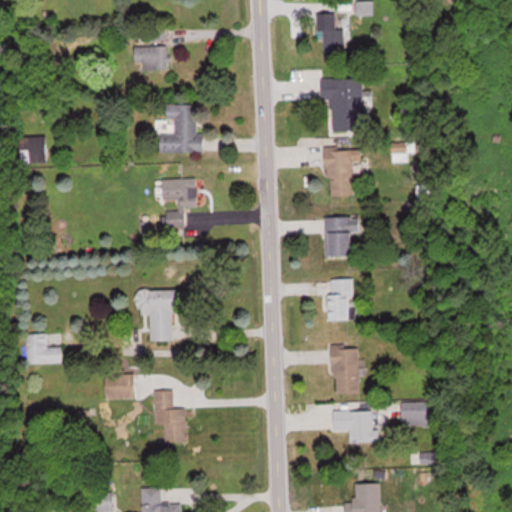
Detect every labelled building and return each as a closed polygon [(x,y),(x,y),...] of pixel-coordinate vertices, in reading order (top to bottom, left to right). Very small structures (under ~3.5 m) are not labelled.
[(324,26),(324,54),(349,54),(349,29),(333,29),(333,26),(324,26)] [(169,45),(135,45),(135,62),(143,62),(143,69),(169,69),(169,45)] [(322,100),(332,100),(332,132),(364,132),(364,79),(322,79),(322,100)] [(196,133),(197,104),(168,104),(167,118),(175,119),(175,133),(161,133),(161,151),(205,153),(205,133),(196,133)] [(21,162),(47,162),(47,136),(21,136),(21,162)] [(392,142),(392,161),(408,161),(408,142),(392,142)] [(363,148),(328,148),(328,194),(356,194),(356,163),(363,163),(363,148)] [(164,178),(164,199),(179,199),(179,209),(168,209),(168,226),(186,226),(186,206),(198,206),(198,177),(164,178)] [(361,231),(360,215),(326,216),(327,255),(354,254),(354,231),(361,231)] [(330,318),(354,318),(354,277),(330,277),(330,318)] [(175,339),(174,308),(181,308),(181,288),(140,289),(140,313),(151,313),(152,339),(175,339)] [(28,331),(28,362),(63,362),(63,345),(47,345),(47,331),(28,331)] [(361,391),(360,343),(335,343),(335,391),(361,391)] [(137,371),(107,371),(107,396),(137,396),(137,371)] [(167,441),(188,441),(187,406),(175,406),(175,388),(156,388),(156,422),(167,422),(167,441)] [(403,399),(403,424),(434,424),(434,399),(403,399)] [(351,441),(381,441),(381,408),(335,408),(335,428),(351,428),(351,441)] [(382,511),(382,481),(357,481),(357,499),(347,499),(347,511),(382,511)] [(144,486),(143,511),(182,511),(182,502),(163,502),(163,486),(144,486)] [(115,490),(96,490),(96,510),(115,510),(115,490)]
